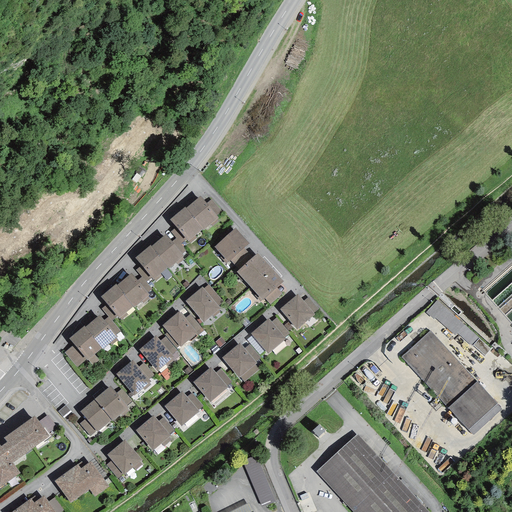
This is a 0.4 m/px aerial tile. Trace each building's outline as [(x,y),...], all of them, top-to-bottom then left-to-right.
[(200,196),(186,208),(194,218),(193,218),(202,230),(203,230),(218,218),(216,215),(206,204),(200,196)] [(212,199),(206,204),(216,215),(221,211),(212,199)] [(185,207),(169,220),(176,228),(186,239),(188,242),(202,230),(193,218),(194,218),(186,208),(185,207)] [(176,228),(171,232),(175,238),(180,243),(186,239),(176,228)] [(235,228),(214,247),(228,262),(230,261),(244,248),(249,244),(235,228)] [(166,234),(151,246),(159,255),(158,256),(168,267),(168,268),(184,256),(182,254),(172,241),(166,234)] [(175,238),(172,241),(182,254),(186,250),(180,243),(175,238)] [(150,245),(135,257),(141,266),(152,277),(153,279),(168,267),(158,256),(159,255),(151,246),(150,245)] [(252,257),(244,248),(230,261),(238,270),(252,257)] [(238,270),(236,272),(249,286),(269,267),(257,253),(252,257),(238,270)] [(152,277),(141,266),(136,271),(141,277),(146,282),(152,277)] [(283,281),(269,267),(249,286),(262,301),(264,298),(276,288),(283,281)] [(131,273),(117,285),(125,295),(124,295),(133,307),(134,308),(149,295),(148,293),(137,280),(131,273)] [(141,277),(137,280),(148,293),(152,289),(146,282),(141,277)] [(116,284),(101,297),(107,304),(117,317),(119,319),(133,307),(124,295),(125,295),(117,285),(116,284)] [(208,284),(204,288),(218,306),(223,302),(208,284)] [(202,287),(185,301),(202,323),(220,309),(218,306),(204,288),(202,287)] [(282,294),(276,288),(264,298),(270,305),(282,294)] [(303,302),(296,295),(279,311),(298,330),(314,314),(313,314),(303,302)] [(308,297),(303,301),(303,302),(313,314),(318,309),(308,297)] [(428,309),(455,334),(458,331),(485,355),(492,347),(438,298),(428,309)] [(107,304),(101,309),(108,316),(112,321),(117,317),(107,304)] [(185,318),(179,311),(162,325),(168,332),(164,335),(165,336),(175,349),(179,346),(180,347),(195,335),(197,333),(185,318)] [(189,314),(185,318),(197,333),(195,335),(197,337),(204,331),(189,314)] [(99,315),(84,327),(92,336),(92,337),(101,348),(102,349),(117,337),(115,335),(103,320),(99,315)] [(108,316),(103,320),(115,335),(120,331),(112,321),(108,316)] [(276,317),(271,322),(284,338),(289,334),(276,317)] [(271,322),(268,319),(250,334),(267,353),(285,339),(284,338),(271,322)] [(84,326),(68,339),(73,345),(86,360),(87,360),(101,348),(92,337),(92,336),(84,327),(84,326)] [(430,331),(401,357),(468,431),(497,404),(430,331)] [(160,341),(155,336),(138,350),(157,371),(174,358),(172,355),(160,341)] [(165,336),(160,341),(172,355),(177,351),(175,349),(165,336)] [(239,344),(222,358),(238,378),(240,377),(244,382),(259,370),(255,365),(256,364),(254,362),(244,349),(239,344)] [(249,344),(244,348),(244,349),(254,362),(260,358),(249,344)] [(76,367),(86,360),(73,345),(64,352),(76,367)] [(132,360),(115,374),(134,396),(151,382),(148,379),(138,367),(132,360)] [(143,363),(138,367),(148,379),(154,375),(143,363)] [(211,368),(193,383),(210,403),(228,388),(227,386),(215,373),(211,368)] [(220,368),(215,373),(227,386),(232,382),(220,368)] [(110,386),(94,400),(111,420),(112,422),(129,408),(126,405),(116,393),(110,386)] [(121,389),(116,393),(126,405),(131,401),(121,389)] [(182,391),(164,406),(181,427),(199,411),(198,410),(186,397),(182,391)] [(191,393),(186,397),(198,410),(202,406),(191,393)] [(111,420),(94,400),(79,411),(85,419),(96,431),(97,432),(111,420)] [(502,409),(497,404),(468,431),(473,436),(502,409)] [(48,415),(39,421),(48,434),(57,427),(48,415)] [(0,486),(19,473),(12,463),(49,436),(48,434),(39,421),(34,416),(0,440),(0,486)] [(153,416),(135,431),(152,451),(161,443),(163,446),(170,440),(168,437),(170,435),(169,434),(158,421),(153,416)] [(163,417),(158,421),(169,434),(174,430),(163,417)] [(96,431),(85,419),(79,424),(90,436),(96,431)] [(428,511),(429,511),(356,434),(316,471),(352,511),(428,511)] [(124,440),(106,455),(111,460),(122,474),(124,475),(133,468),(135,470),(142,465),(139,462),(142,460),(124,440)] [(257,455),(242,461),(260,504),(275,499),(257,455)] [(117,478),(122,474),(111,460),(106,465),(117,478)] [(77,464),(54,481),(70,503),(89,489),(94,497),(109,486),(90,461),(80,468),(77,464)] [(30,499),(11,511),(55,511),(43,495),(33,503),(30,499)] [(252,511),(248,503),(229,511),(252,511)]
